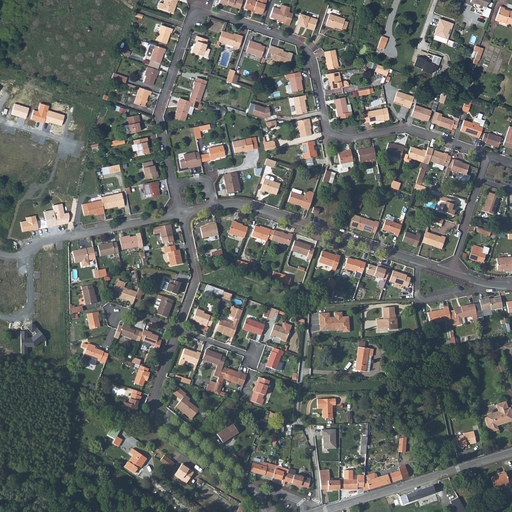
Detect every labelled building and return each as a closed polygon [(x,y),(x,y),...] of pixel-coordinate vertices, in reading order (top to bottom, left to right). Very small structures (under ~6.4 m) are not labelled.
[(161,9),(171,13),(173,6),(175,7),(177,0),(178,1),(178,0),(163,0),(163,4),(161,9)] [(251,12),(252,10),(254,11),(261,13),(265,4),(269,5),(270,0),(257,0),(258,1),(254,0),(246,0),(244,7),(247,8),(246,10),(251,12)] [(470,0),(470,1),(477,4),(475,9),(472,8),(471,11),(482,15),(487,0),(470,0)] [(273,6),(270,16),(278,18),(280,19),(280,21),(289,24),(293,13),(273,6)] [(499,21),(499,19),(508,23),(511,24),(511,12),(503,9),(504,7),(500,6),(495,19),(499,21)] [(329,26),(330,25),(335,26),(341,28),(345,18),(330,13),(326,25),(329,26)] [(305,27),(306,26),(308,27),(307,28),(314,30),(317,19),(300,14),(297,24),(305,27)] [(439,18),(433,34),(447,39),(453,23),(439,18)] [(156,40),(166,43),(168,37),(169,32),(171,33),(172,29),(161,25),(156,40)] [(218,41),(238,47),(242,36),(234,33),(233,34),(222,30),(218,41)] [(207,39),(197,35),(195,40),(197,41),(195,47),(194,47),(192,52),(203,55),(206,56),(208,55),(210,49),(205,47),(206,44),(207,39)] [(376,48),(379,49),(380,48),(383,49),(387,38),(381,36),(376,48)] [(245,51),(261,56),(264,46),(257,43),(257,42),(249,40),(245,51)] [(154,45),(149,60),(159,63),(163,53),(164,53),(165,48),(154,45)] [(288,52),(277,49),(277,48),(274,46),(269,60),(274,62),(275,60),(285,63),(285,61),(289,62),(292,53),(288,52)] [(472,63),(476,64),(477,60),(478,60),(482,48),(478,47),(472,63)] [(323,51),(327,69),(337,67),(334,49),(323,51)] [(416,57),(413,65),(421,68),(421,70),(430,73),(432,69),(435,70),(440,57),(434,55),(431,63),(425,61),(426,58),(420,56),(420,57),(417,56),(416,57)] [(376,64),(374,71),(386,75),(388,68),(376,64)] [(145,75),(143,82),(152,85),(155,74),(156,74),(158,69),(147,66),(145,70),(147,71),(145,75)] [(225,80),(231,82),(233,74),(235,70),(229,69),(225,80)] [(325,74),(326,78),(327,78),(328,77),(329,85),(330,89),(347,85),(346,81),(343,80),(339,81),(337,71),(325,74)] [(111,78),(120,80),(122,75),(114,72),(111,78)] [(288,78),(291,92),(303,89),(301,79),(302,79),(301,75),(296,76),(295,72),(285,74),(286,78),(288,78)] [(190,97),(200,100),(207,80),(196,76),(195,80),(194,80),(193,84),(194,84),(190,97)] [(446,85),(455,89),(458,82),(448,78),(446,85)] [(139,87),(134,103),(144,106),(148,94),(150,95),(151,91),(139,87)] [(403,104),(405,105),(405,107),(409,108),(413,97),(396,91),(393,101),(403,104)] [(292,97),(296,114),(306,112),(304,100),(306,99),(305,94),(292,97)] [(440,94),(438,102),(444,104),(447,96),(440,94)] [(190,97),(188,100),(179,97),(177,101),(178,101),(173,116),(184,119),(189,105),(197,107),(200,100),(190,97)] [(332,99),(333,103),(334,103),(337,118),(351,116),(350,111),(348,104),(345,105),(343,97),(332,99)] [(461,111),(466,113),(469,103),(464,102),(461,111)] [(38,111),(34,110),(31,119),(44,123),(44,121),(48,110),(49,106),(40,103),(38,111)] [(264,108),(250,103),(247,112),(264,118),(270,116),(268,107),(264,108)] [(29,108),(15,104),(11,114),(25,119),(29,108)] [(410,116),(413,117),(414,116),(427,121),(431,110),(414,105),(410,116)] [(366,112),(368,122),(379,119),(380,121),(388,119),(386,108),(366,112)] [(65,115),(48,110),(44,121),(61,126),(65,115)] [(455,129),(457,122),(458,118),(454,117),(453,120),(440,116),(441,113),(437,112),(433,123),(437,124),(437,125),(450,129),(451,128),(455,129)] [(139,123),(140,123),(138,115),(128,117),(129,124),(125,125),(124,126),(125,133),(126,134),(140,131),(139,127),(139,123)] [(297,120),(300,137),(310,135),(308,123),(309,123),(308,118),(297,120)] [(478,138),(482,128),(484,121),(475,118),(473,119),(472,123),(463,120),(460,130),(474,135),(474,136),(478,138)] [(193,127),(194,135),(195,139),(200,137),(199,130),(207,128),(207,124),(193,127)] [(502,145),(511,148),(511,127),(508,126),(502,145)] [(482,140),(485,142),(485,143),(497,147),(501,136),(488,132),(488,133),(484,132),(482,140)] [(148,142),(147,137),(133,140),(134,145),(132,145),(133,151),(136,150),(138,156),(149,153),(148,148),(147,148),(146,142),(148,142)] [(232,142),(234,153),(243,151),(243,152),(247,151),(253,149),(251,138),(232,142)] [(263,143),(265,151),(275,149),(273,140),(263,143)] [(301,143),(305,159),(315,157),(313,151),(312,145),(314,145),(313,141),(301,143)] [(400,158),(403,147),(396,144),(396,145),(392,144),(388,142),(384,153),(400,158)] [(206,154),(207,160),(210,160),(215,159),(214,157),(221,156),(221,157),(225,156),(222,145),(208,148),(209,153),(206,154)] [(422,162),(426,151),(422,149),(421,150),(410,146),(407,154),(405,153),(403,159),(404,160),(409,162),(410,158),(422,162)] [(357,150),(359,161),(376,158),(373,147),(365,148),(366,149),(362,150),(362,149),(357,150)] [(422,162),(427,164),(428,161),(443,165),(446,155),(447,154),(443,153),(442,154),(431,150),(432,149),(427,147),(426,151),(422,162)] [(350,150),(346,151),(346,152),(338,153),(341,168),(353,166),(350,150)] [(189,166),(196,164),(197,166),(201,165),(200,162),(199,156),(198,152),(194,153),(194,152),(183,155),(184,160),(179,161),(181,168),(189,166)] [(275,161),(266,158),(264,164),(273,168),(275,161)] [(464,180),(465,176),(468,165),(461,163),(461,162),(454,159),(453,160),(450,171),(458,173),(457,178),(464,180)] [(154,165),(153,165),(152,161),(142,163),(143,168),(145,179),(158,176),(157,171),(155,171),(154,165)] [(110,165),(112,172),(121,170),(119,163),(110,165)] [(415,183),(420,185),(425,170),(420,168),(415,183)] [(322,181),(328,183),(330,178),(329,177),(331,172),(326,170),(322,181)] [(224,181),(227,193),(239,191),(238,187),(239,187),(236,172),(224,174),(226,181),(224,181)] [(260,190),(264,191),(264,190),(277,194),(280,183),(273,180),(274,178),(273,176),(268,174),(265,175),(260,190)] [(390,187),(394,189),(396,189),(398,182),(392,180),(390,187)] [(143,184),(146,198),(159,195),(157,185),(158,185),(157,181),(143,184)] [(305,192),(304,196),(300,195),(302,192),(293,189),(291,192),(287,201),(301,206),(301,207),(308,209),(313,194),(305,192)] [(481,211),(493,214),(499,196),(489,193),(484,207),(483,207),(481,211)] [(101,198),(101,200),(103,209),(117,206),(119,205),(119,207),(124,206),(121,194),(101,198)] [(451,209),(452,207),(454,201),(444,197),(443,201),(444,202),(441,211),(452,215),(454,210),(453,210),(451,209)] [(94,213),(96,213),(96,214),(104,213),(103,209),(101,200),(82,204),(84,215),(94,213)] [(53,210),(57,225),(68,223),(69,215),(68,212),(64,213),(62,203),(52,205),(53,210)] [(47,227),(57,225),(53,210),(44,212),(47,227)] [(38,229),(36,215),(26,217),(27,221),(21,222),(23,232),(38,229)] [(349,225),(362,230),(370,233),(371,232),(375,233),(378,222),(374,221),(374,222),(353,215),(349,225)] [(431,215),(430,220),(441,224),(443,219),(431,215)] [(236,223),(236,222),(232,220),(228,232),(244,238),(247,227),(242,226),(236,223)] [(398,236),(401,225),(385,220),(382,229),(394,233),(394,234),(398,236)] [(492,232),(497,234),(500,224),(494,222),(492,228),(493,229),(492,232)] [(205,226),(200,227),(202,238),(218,235),(215,223),(207,225),(207,226),(205,226)] [(171,233),(172,233),(171,224),(153,228),(154,234),(160,233),(162,243),(173,241),(172,237),(171,233)] [(259,227),(254,226),(251,236),(266,241),(267,238),(270,229),(266,228),(266,229),(259,227)] [(271,240),(288,246),(292,234),(288,233),(288,235),(283,233),(280,232),(274,230),(271,240)] [(402,241),(412,245),(416,247),(420,235),(416,234),(416,236),(405,232),(402,241)] [(422,242),(441,249),(445,237),(441,236),(440,237),(425,232),(422,242)] [(123,237),(119,237),(121,249),(138,246),(139,247),(143,246),(140,233),(136,234),(136,235),(129,236),(123,238),(123,237)] [(303,245),(303,243),(294,240),(291,250),(307,256),(306,258),(310,260),(313,250),(309,248),(310,247),(303,245)] [(116,242),(112,242),(98,245),(100,255),(118,252),(116,242)] [(163,247),(164,252),(167,252),(170,266),(182,263),(179,250),(175,250),(173,251),(171,245),(163,247)] [(468,258),(478,262),(478,261),(482,262),(485,254),(482,252),(483,249),(473,245),(468,258)] [(87,258),(91,257),(89,247),(72,251),(74,262),(80,261),(82,266),(89,265),(88,260),(87,258)] [(318,262),(332,266),(331,269),(335,270),(340,256),(336,255),(335,255),(327,252),(327,253),(322,251),(318,262)] [(511,257),(496,259),(497,270),(503,270),(503,271),(511,270),(511,257)] [(354,260),(347,258),(344,268),(359,273),(357,278),(360,278),(365,263),(357,260),(356,261),(354,260)] [(248,264),(237,260),(234,266),(246,270),(248,264)] [(376,266),(369,264),(366,273),(381,278),(380,281),(384,283),(389,268),(381,265),(381,268),(376,266)] [(266,277),(276,280),(279,273),(269,269),(266,277)] [(389,281),(407,287),(410,278),(406,276),(406,275),(392,270),(389,281)] [(276,280),(288,284),(291,277),(279,273),(276,280)] [(327,287),(333,289),(335,281),(330,279),(328,285),(327,287)] [(133,304),(135,299),(137,292),(124,287),(125,283),(118,280),(114,290),(120,292),(118,297),(129,301),(129,302),(133,304)] [(165,290),(176,294),(177,291),(179,287),(180,287),(182,283),(174,281),(172,285),(168,283),(167,283),(164,282),(163,283),(161,287),(162,289),(165,290)] [(93,296),(94,296),(92,288),(91,284),(81,287),(85,305),(94,303),(93,296)] [(221,294),(223,290),(207,284),(204,292),(211,295),(212,291),(218,293),(221,294)] [(135,299),(139,300),(142,294),(143,289),(139,288),(137,292),(135,299)] [(221,294),(221,295),(230,299),(232,293),(223,290),(221,294)] [(167,317),(173,300),(163,297),(162,299),(161,298),(156,313),(167,317)] [(500,297),(489,299),(488,298),(479,299),(481,310),(491,309),(491,310),(502,307),(500,297)] [(216,329),(222,331),(222,332),(233,336),(243,308),(238,306),(233,304),(229,316),(234,318),(232,323),(220,319),(216,329)] [(450,319),(451,324),(456,323),(456,324),(461,323),(460,318),(471,315),(472,321),(477,320),(474,304),(460,306),(460,307),(461,308),(453,310),(454,315),(449,316),(450,319)] [(267,317),(272,319),(274,312),(277,313),(278,310),(271,307),(270,310),(267,317)] [(384,328),(384,326),(388,325),(388,328),(388,329),(397,329),(396,318),(394,318),(393,314),(394,314),(394,307),(382,308),(383,319),(376,319),(377,329),(384,328)] [(428,313),(430,323),(450,319),(449,316),(448,311),(448,308),(434,311),(434,312),(428,313)] [(210,325),(213,317),(203,313),(204,312),(196,309),(193,320),(199,322),(199,323),(206,326),(206,324),(210,325)] [(86,314),(89,329),(100,327),(97,316),(99,315),(98,312),(86,314)] [(331,313),(321,313),(321,325),(327,324),(327,329),(332,328),(332,329),(339,329),(340,329),(340,330),(345,330),(347,330),(347,328),(351,328),(350,316),(344,317),(344,312),(336,312),(336,317),(331,317),(331,313)] [(243,327),(250,330),(249,331),(261,335),(264,325),(246,318),(243,327)] [(27,331),(20,331),(21,354),(27,353),(27,347),(34,347),(46,338),(32,322),(26,327),(31,332),(34,331),(36,333),(31,338),(27,338),(27,331)] [(114,337),(118,338),(119,334),(135,340),(138,330),(135,329),(134,330),(129,328),(130,327),(130,326),(123,323),(122,326),(118,325),(116,329),(114,337)] [(273,324),(269,336),(274,337),(274,336),(281,338),(286,340),(290,326),(289,325),(284,323),(282,323),(281,327),(273,324)] [(140,339),(143,340),(143,341),(149,343),(155,345),(158,337),(151,334),(146,332),(147,331),(143,330),(140,339)] [(83,355),(99,361),(103,350),(94,347),(95,346),(87,343),(83,355)] [(266,366),(275,370),(281,355),(282,355),(283,351),(273,347),(271,351),(267,360),(268,360),(266,366)] [(354,370),(365,371),(365,370),(369,371),(370,361),(367,361),(367,355),(372,356),(373,349),(358,347),(354,370)] [(196,365),(200,353),(197,352),(196,353),(184,349),(179,363),(183,365),(184,361),(196,365)] [(205,351),(202,359),(217,365),(213,376),(218,378),(218,377),(222,367),(225,357),(222,356),(222,355),(212,352),(212,353),(205,351)] [(131,362),(139,365),(140,363),(141,360),(133,357),(131,362)] [(140,365),(134,383),(142,386),(144,380),(146,381),(149,373),(147,372),(148,369),(142,366),(140,365)] [(218,377),(223,378),(243,385),(246,375),(241,374),(242,372),(238,371),(238,372),(222,367),(218,377)] [(254,391),(252,395),(251,401),(262,405),(264,399),(262,398),(263,395),(264,395),(269,381),(259,377),(257,382),(257,383),(254,391)] [(206,390),(213,392),(215,386),(211,385),(208,384),(206,390)] [(182,412),(183,410),(188,414),(187,416),(191,419),(199,410),(188,401),(190,399),(185,395),(186,394),(176,386),(172,393),(181,400),(176,406),(182,412)] [(132,390),(128,403),(124,402),(122,408),(134,415),(137,406),(136,406),(138,401),(139,401),(141,397),(140,396),(141,393),(132,390)] [(336,399),(318,400),(318,409),(323,409),(324,409),(324,410),(323,412),(323,417),(324,419),(329,418),(329,415),(333,415),(333,405),(336,405),(336,399)] [(485,418),(487,425),(489,425),(489,427),(490,430),(497,428),(496,425),(495,423),(500,422),(500,423),(508,421),(508,419),(511,418),(511,416),(509,408),(507,409),(505,402),(496,405),(498,412),(491,414),(492,416),(485,418)] [(279,424),(280,425),(280,427),(279,427),(279,431),(283,431),(284,423),(286,424),(287,420),(281,417),(280,421),(279,421),(279,424)] [(216,434),(222,442),(228,438),(229,438),(238,432),(232,424),(216,434)] [(335,429),(320,429),(320,434),(323,434),(323,448),(335,448),(335,429)] [(453,438),(454,446),(458,446),(459,448),(459,449),(460,449),(461,450),(462,449),(463,449),(463,448),(463,446),(466,445),(465,444),(470,443),(470,444),(475,443),(473,431),(462,433),(463,435),(456,436),(456,437),(453,438)] [(113,443),(118,446),(122,439),(116,436),(113,443)] [(128,461),(124,466),(134,473),(139,466),(140,467),(146,458),(132,448),(129,452),(133,454),(134,456),(130,462),(128,461)] [(160,460),(170,467),(173,462),(164,455),(160,460)] [(272,477),(274,468),(275,468),(276,465),(275,465),(267,463),(266,466),(253,462),(250,471),(272,477)] [(180,465),(192,473),(193,472),(188,469),(185,467),(186,466),(182,463),(180,465)] [(174,474),(177,476),(178,474),(182,477),(181,479),(186,483),(192,473),(180,465),(174,474)] [(272,477),(281,480),(280,483),(283,484),(285,481),(287,473),(288,471),(288,470),(288,469),(276,465),(275,468),(274,468),(272,477)] [(363,490),(364,491),(384,485),(408,477),(404,465),(398,467),(399,470),(372,479),(372,477),(366,479),(366,480),(364,480),(364,487),(363,490)] [(318,471),(320,489),(339,489),(339,478),(338,478),(329,478),(329,476),(329,470),(318,471)] [(504,472),(490,477),(493,487),(508,482),(504,472)] [(285,481),(308,487),(310,479),(303,476),(303,477),(294,474),(287,473),(285,481)] [(339,478),(339,489),(357,489),(357,487),(364,487),(364,480),(364,475),(340,475),(340,478),(339,478)] [(399,497),(402,504),(405,503),(423,497),(434,493),(432,485),(399,497)] [(423,497),(426,505),(428,504),(437,501),(434,493),(423,497)] [(451,500),(457,511),(466,511),(458,496),(451,500)] [(249,511),(246,510),(247,507),(240,503),(236,511),(249,511)]
